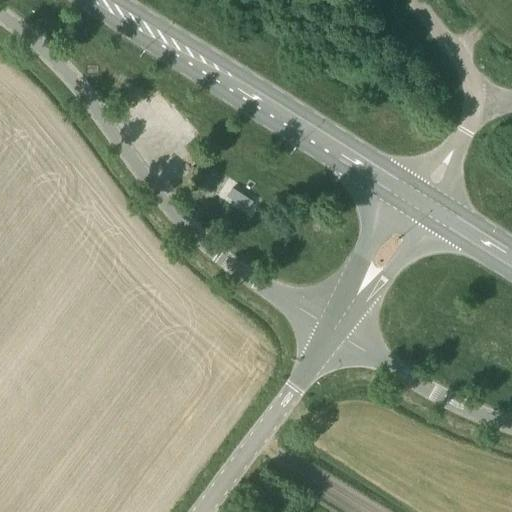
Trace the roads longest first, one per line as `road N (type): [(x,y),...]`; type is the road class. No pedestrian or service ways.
road 1 (unclassified): [(334,326),(257,285),(194,236),(59,68),(0,14)]
road 2 (primary): [(420,204),(102,0)]
road 3 (unclassified): [(420,204),(467,130),(477,96),(412,0)]
road 4 (unclassified): [(198,511),(334,326)]
road 5 (unclassified): [(511,426),(432,393),(334,326)]
road 6 (unclassified): [(334,326),(420,204)]
